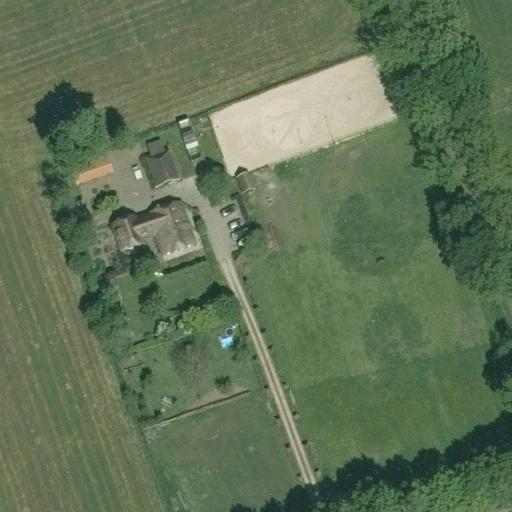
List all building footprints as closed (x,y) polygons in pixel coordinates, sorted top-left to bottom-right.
[(151,163),(148,164),(155,191),(178,184),(169,155),(163,156),(160,145),(148,147),(151,163)] [(70,170),(76,187),(111,176),(104,159),(70,170)] [(248,175),(235,180),(242,197),(255,192),(248,175)] [(140,239),(153,235),(160,258),(193,248),(180,205),(147,215),(148,217),(134,221),(133,218),(110,225),(119,252),(141,245),(140,239)] [(149,249),(135,252),(142,279),(156,276),(149,249)] [(117,287),(115,281),(94,287),(96,294),(117,287)] [(145,294),(151,317),(171,312),(165,288),(145,294)] [(112,341),(116,351),(125,348),(122,338),(112,341)] [(182,350),(187,365),(196,363),(192,347),(182,350)]
